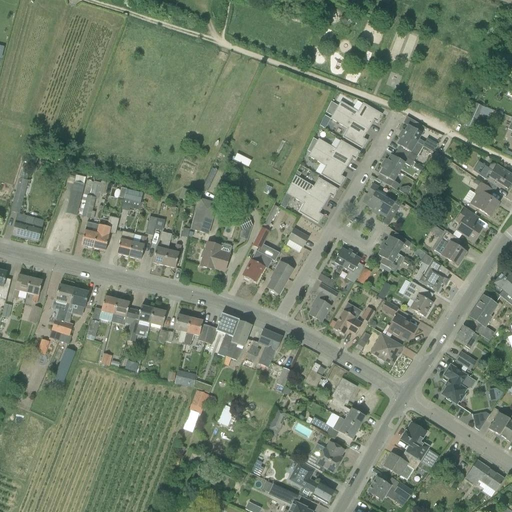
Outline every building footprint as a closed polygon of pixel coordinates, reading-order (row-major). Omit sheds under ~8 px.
[(498,59),(505,62),(508,56),(511,51),(503,48),(502,50),(499,58),(498,59)] [(328,107),(335,111),(368,130),(374,122),(377,124),(382,115),(362,104),(357,112),(340,102),(338,107),(330,102),(328,107)] [(472,129),(481,110),(482,107),(475,104),(465,126),(472,129)] [(347,130),(342,138),(362,150),(367,141),(363,139),(368,130),(335,111),(328,107),(325,113),(332,117),(330,119),(347,130)] [(412,129),(408,126),(405,132),(402,130),(400,135),(422,147),(422,148),(425,144),(419,140),(425,129),(416,123),(412,129)] [(422,147),(400,135),(397,139),(400,140),(397,145),(399,147),(396,152),(413,162),(422,147)] [(309,146),(313,149),(346,168),(351,159),(355,161),(360,153),(340,141),(335,150),(318,140),(317,142),(313,139),(309,146)] [(437,145),(433,143),(428,151),(432,153),(437,145)] [(325,167),(320,176),(340,187),(345,179),(341,177),(346,168),(313,149),(309,146),(306,152),(310,154),(308,157),(325,167)] [(383,164),(399,173),(404,164),(410,168),(413,162),(396,152),(393,157),(391,156),(387,161),(385,160),(383,164)] [(238,153),(234,160),(249,167),(253,161),(238,153)] [(435,165),(440,157),(436,153),(430,161),(435,165)] [(399,173),(383,164),(380,168),(383,169),(379,175),(388,180),(385,185),(395,191),(399,185),(393,182),(399,173)] [(418,171),(421,173),(423,169),(415,164),(413,168),(418,171)] [(487,181),(491,183),(500,189),(500,188),(498,187),(500,185),(507,190),(508,188),(509,189),(511,185),(511,184),(511,182),(511,176),(494,165),(490,165),(488,169),(485,167),(479,176),(487,181)] [(297,172),(290,185),(324,205),(329,197),(333,199),(338,190),(318,179),(313,187),(298,178),(300,174),(297,172)] [(79,203),(84,187),(86,179),(75,176),(66,214),(76,216),(79,203)] [(20,179),(13,204),(21,206),(27,181),(27,180),(20,179)] [(218,189),(225,192),(228,185),(222,182),(218,189)] [(91,214),(95,198),(98,199),(102,185),(93,183),(93,185),(91,184),(90,188),(89,187),(85,204),(82,218),(92,220),(93,214),(91,214)] [(470,205),(489,218),(494,210),(495,211),(498,206),(497,206),(498,204),(487,197),(491,191),(481,184),(474,195),(476,196),(470,205)] [(324,205),(290,185),(286,194),(303,205),(298,213),(318,225),(323,216),(319,214),(324,205)] [(370,212),(375,215),(384,199),(375,194),(378,188),(373,185),(366,195),(372,198),(366,207),(372,210),(370,212)] [(142,194),(126,190),(124,200),(131,202),(130,209),(139,212),(141,204),(140,204),(142,194)] [(199,199),(190,231),(208,236),(217,204),(199,199)] [(386,218),(387,216),(393,219),(401,206),(395,202),(394,204),(384,199),(375,215),(379,217),(380,215),(386,218)] [(271,224),(278,207),(273,206),(267,222),(271,224)] [(458,240),(461,235),(473,243),(481,229),(474,225),(478,219),(463,210),(456,222),(460,225),(452,236),(457,240),(458,240)] [(37,244),(43,221),(18,214),(12,237),(37,244)] [(105,252),(109,234),(115,235),(119,220),(109,217),(107,228),(98,226),(93,249),(105,252)] [(153,237),(157,219),(149,218),(145,235),(153,237)] [(81,246),(93,249),(98,226),(91,225),(86,224),(81,246)] [(181,237),(188,238),(189,231),(182,229),(181,237)] [(270,233),(261,229),(252,247),(260,251),(270,233)] [(288,240),(303,248),(308,239),(293,230),(288,240)] [(122,232),(116,255),(128,258),(134,235),(122,232)] [(410,244),(395,233),(392,238),(389,237),(386,243),(384,241),(381,245),(397,255),(403,246),(408,249),(410,244)] [(466,254),(453,245),(457,240),(452,236),(446,233),(438,245),(435,250),(435,253),(457,267),(466,254)] [(167,252),(170,241),(171,236),(162,234),(160,241),(162,242),(160,250),(156,249),(152,264),(164,267),(167,252)] [(128,258),(140,261),(146,238),(141,237),(139,245),(132,243),(134,235),(128,258)] [(214,269),(225,272),(230,255),(220,252),(221,247),(207,243),(204,253),(202,252),(200,259),(202,260),(200,267),(213,271),(214,269)] [(164,267),(175,270),(181,247),(176,245),(174,253),(167,252),(164,267)] [(395,273),(398,268),(403,259),(397,255),(381,245),(379,249),(381,251),(378,256),(383,259),(380,264),(395,273)] [(340,275),(343,269),(352,253),(348,250),(347,253),(342,250),(333,263),(338,266),(334,272),(340,275)] [(256,252),(243,277),(244,277),(244,279),(248,281),(250,280),(255,283),(259,274),(261,275),(263,269),(267,271),(272,261),(256,252)] [(354,284),(363,267),(359,264),(361,260),(355,257),(357,255),(352,253),(343,269),(350,273),(346,279),(354,284)] [(445,287),(449,280),(447,278),(438,273),(441,267),(432,260),(423,276),(422,276),(418,283),(437,294),(442,285),(445,287)] [(278,296),(293,271),(280,263),(270,280),(271,281),(267,289),(270,291),(270,293),(273,294),(275,294),(278,296)] [(410,264),(407,269),(413,272),(416,267),(410,264)] [(371,273),(364,269),(357,282),(363,286),(371,273)] [(502,292),(498,296),(498,297),(511,307),(511,276),(505,270),(493,284),(502,292)] [(0,299),(6,301),(9,289),(3,288),(6,273),(0,271),(0,295),(1,296),(0,299)] [(26,294),(30,279),(18,276),(12,299),(17,300),(19,292),(26,294)] [(327,286),(331,289),(337,280),(332,277),(327,286)] [(36,305),(42,282),(30,279),(26,294),(34,296),(32,304),(36,305)] [(425,300),(429,293),(410,282),(406,289),(418,296),(410,310),(425,318),(433,304),(425,300)] [(313,309),(308,316),(321,323),(330,307),(327,306),(331,300),(333,302),(337,295),(321,285),(317,292),(320,294),(311,308),(313,309)] [(74,290),(59,286),(55,300),(54,300),(51,309),(67,313),(69,309),(74,290)] [(88,294),(74,290),(69,309),(67,313),(71,314),(82,317),(88,294)] [(383,300),(386,296),(380,292),(377,297),(383,300)] [(474,332),(489,342),(494,334),(485,328),(492,318),(489,316),(496,306),(483,297),(469,318),(479,325),(474,332)] [(113,315),(113,316),(117,301),(104,298),(101,312),(99,320),(111,323),(113,315)] [(132,319),(126,318),(128,309),(129,304),(117,301),(113,316),(126,319),(124,324),(130,326),(131,323),(132,319)] [(386,303),(381,310),(393,317),(398,310),(386,303)] [(2,318),(8,319),(11,307),(5,305),(2,318)] [(150,325),(153,310),(141,307),(140,312),(137,322),(139,322),(138,325),(136,325),(131,323),(130,326),(126,342),(134,344),(137,332),(146,333),(148,334),(150,325)] [(29,323),(36,325),(41,310),(34,308),(29,323)] [(367,323),(374,312),(368,308),(361,319),(367,323)] [(153,310),(150,325),(162,328),(166,313),(153,310)] [(346,331),(355,337),(362,325),(353,319),(354,318),(343,312),(335,325),(331,323),(329,327),(333,330),(343,336),(346,331)] [(219,324),(217,330),(216,332),(225,335),(220,349),(217,355),(225,357),(227,352),(238,322),(239,321),(221,315),(219,321),(218,321),(218,323),(219,324)] [(174,331),(180,332),(178,342),(183,343),(183,345),(184,345),(186,334),(190,319),(177,316),(174,331)] [(402,339),(408,343),(416,329),(405,322),(406,321),(396,316),(387,332),(400,340),(402,339)] [(204,343),(208,327),(202,325),(202,322),(190,319),(186,334),(184,345),(190,346),(193,336),(198,337),(197,342),(204,343)] [(60,334),(64,323),(55,320),(51,331),(49,339),(59,342),(61,335),(60,334)] [(94,342),(99,323),(92,321),(86,339),(94,342)] [(236,361),(244,348),(252,327),(238,322),(227,352),(225,357),(231,360),(236,361)] [(73,326),(64,323),(60,334),(61,335),(59,342),(69,345),(71,337),(69,336),(73,326)] [(473,334),(463,327),(454,341),(469,350),(478,337),(473,334)] [(499,339),(502,335),(504,331),(500,329),(495,336),(496,337),(499,339)] [(257,349),(259,345),(265,348),(258,365),(267,369),(275,351),(276,352),(282,338),(263,330),(257,344),(253,343),(245,359),(254,363),(260,350),(257,349)] [(164,342),(167,332),(160,331),(157,343),(164,345),(164,342)] [(167,332),(164,342),(166,343),(162,363),(166,364),(173,334),(167,332)] [(381,335),(370,354),(378,358),(378,359),(379,358),(384,361),(383,362),(384,362),(392,366),(397,357),(398,358),(398,357),(397,357),(399,354),(399,355),(400,354),(399,354),(403,348),(381,335)] [(49,342),(42,340),(38,352),(45,354),(49,342)] [(357,345),(363,349),(366,344),(360,341),(357,345)] [(363,349),(357,345),(354,349),(360,353),(363,349)] [(62,386),(75,353),(66,350),(52,382),(62,386)] [(463,367),(469,359),(461,353),(455,362),(463,367)] [(100,364),(107,366),(109,356),(103,355),(100,364)] [(316,374),(320,367),(315,364),(304,383),(309,386),(316,374)] [(466,390),(465,390),(471,389),(475,383),(466,377),(467,377),(450,366),(443,377),(449,381),(448,382),(449,383),(464,393),(466,390)] [(485,372),(477,367),(473,373),(481,378),(485,372)] [(276,385),(283,388),(290,372),(283,369),(276,385)] [(181,386),(184,373),(177,371),(174,384),(181,386)] [(322,378),(316,374),(309,386),(315,389),(322,378)] [(357,388),(341,379),(331,398),(333,399),(344,406),(346,407),(347,406),(345,405),(351,394),(355,387),(357,388)] [(456,406),(456,405),(458,402),(460,403),(465,395),(463,394),(464,393),(449,383),(441,396),(446,399),(445,400),(450,403),(451,402),(456,406)] [(487,396),(496,403),(503,393),(495,386),(487,396)] [(196,391),(191,405),(203,410),(208,395),(196,391)] [(343,407),(344,406),(333,399),(331,404),(349,414),(345,421),(339,418),(358,429),(364,419),(364,418),(365,418),(351,410),(350,411),(343,407)] [(229,410),(224,407),(218,422),(226,426),(231,414),(228,413),(229,410)] [(491,424),(488,430),(494,434),(494,435),(496,437),(495,437),(497,438),(511,416),(507,413),(504,418),(498,414),(498,412),(494,409),(486,421),(491,424)] [(287,415),(276,411),(268,428),(279,433),(287,415)] [(479,432),(486,421),(489,416),(485,413),(472,416),(475,429),(479,432)] [(511,416),(497,438),(499,440),(500,439),(502,440),(503,439),(509,443),(511,438),(511,416)] [(352,440),(358,429),(339,418),(332,430),(352,441),(352,440)] [(329,427),(313,419),(309,426),(325,435),(329,427)] [(405,454),(419,462),(428,448),(420,443),(426,433),(413,425),(409,432),(406,431),(400,441),(409,447),(405,454)] [(340,458),(344,451),(329,443),(325,450),(323,454),(321,454),(319,457),(312,453),(305,465),(321,473),(323,469),(333,474),(341,459),(340,458)] [(407,482),(414,470),(415,471),(417,468),(427,474),(430,469),(419,462),(405,454),(400,461),(391,455),(383,467),(407,482)] [(254,467),(253,466),(250,471),(260,477),(264,469),(260,467),(262,464),(257,461),(254,467)] [(495,493),(504,480),(477,462),(465,479),(475,486),(479,481),(486,486),(482,492),(491,498),(495,492),(495,493)] [(327,504),(334,491),(320,483),(318,486),(294,472),(289,481),(313,494),(312,496),(327,504)] [(399,484),(395,491),(376,479),(367,493),(381,501),(385,496),(393,501),(396,501),(398,496),(407,502),(413,493),(399,484)] [(268,496),(278,500),(283,490),(272,485),(268,496)] [(497,502),(506,508),(510,502),(501,496),(497,502)] [(197,511),(200,511),(204,505),(195,501),(192,509),(197,511)] [(308,511),(305,510),(306,509),(297,504),(297,505),(293,503),(288,511),(286,511),(284,511),(283,511),(308,511)]
